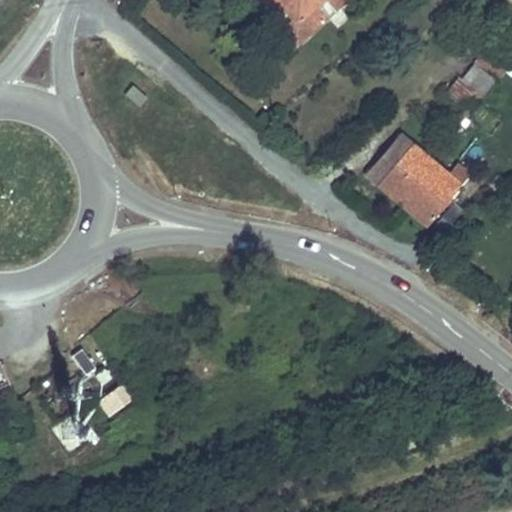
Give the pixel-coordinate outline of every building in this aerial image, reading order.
[(283,0),(297,16),(317,0),(283,0)] [(504,57),(478,39),(456,72),(481,89),(504,57)] [(460,179),(396,130),(363,174),(426,223),(460,179)] [(70,355),(84,373),(95,365),(81,346),(70,355)] [(108,416),(136,395),(124,379),(96,400),(108,416)]
